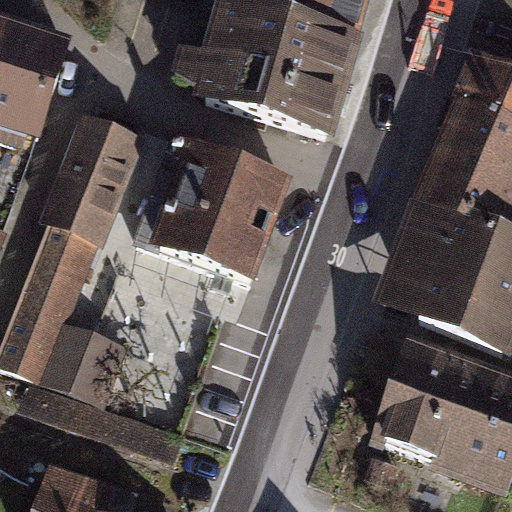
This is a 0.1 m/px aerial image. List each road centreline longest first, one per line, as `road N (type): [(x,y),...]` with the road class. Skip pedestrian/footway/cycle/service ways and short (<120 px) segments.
road 1 (residential): [(252,511),(366,182)]
road 2 (unclassified): [(366,182),(422,0)]
